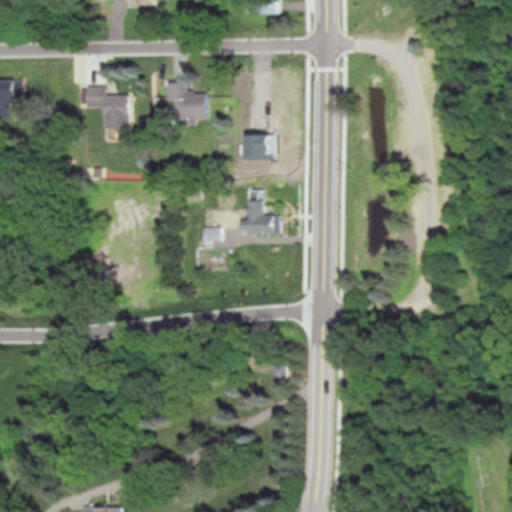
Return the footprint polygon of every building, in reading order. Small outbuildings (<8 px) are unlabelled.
[(254,0),(284,0),(284,12),(254,12),(254,0)] [(365,0),(366,11),(391,11),(391,1),(400,1),(400,0),(365,0)] [(381,73),(360,78),(363,93),(384,88),(381,73)] [(272,100),(295,100),(295,75),(265,75),(265,89),(272,89),(272,100)] [(173,81),(192,81),(192,91),(212,91),(212,119),(201,118),(201,124),(173,124),(173,81)] [(132,128),(132,94),(109,93),(109,86),(89,86),(90,106),(106,106),(106,128),(132,128)] [(0,87),(27,88),(26,120),(0,118),(0,87)] [(205,202),(205,186),(188,186),(188,202),(205,202)] [(285,233),(285,214),(268,214),(268,199),(252,199),(253,234),(285,233)] [(370,263),(392,263),(392,218),(370,218),(370,263)] [(223,239),(223,227),(207,227),(207,239),(223,239)] [(411,252),(431,252),(431,239),(411,239),(411,252)]
